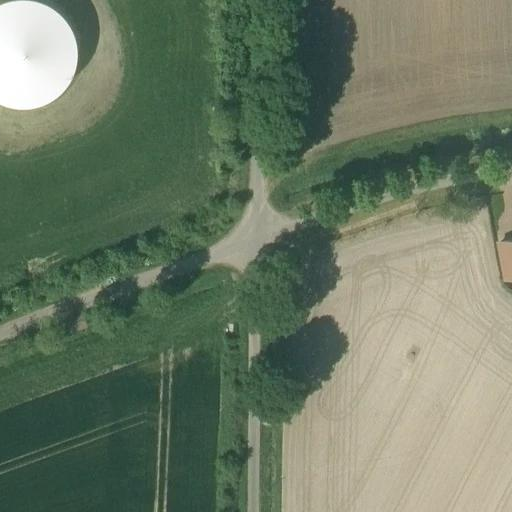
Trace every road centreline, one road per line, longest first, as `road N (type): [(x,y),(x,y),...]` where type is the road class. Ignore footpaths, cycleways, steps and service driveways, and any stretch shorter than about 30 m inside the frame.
road 1 (unclassified): [(250,241),(373,197),(511,168)]
road 2 (unclassified): [(250,511),(250,241)]
road 3 (unclassified): [(0,335),(250,241)]
road 4 (unclassified): [(263,0),(250,241)]
